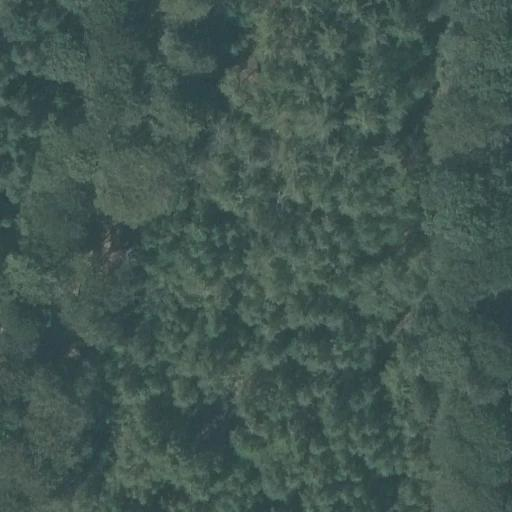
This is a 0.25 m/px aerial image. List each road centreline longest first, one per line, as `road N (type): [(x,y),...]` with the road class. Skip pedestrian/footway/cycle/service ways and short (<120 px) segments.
road 1 (track): [(155,0),(0,428)]
road 2 (track): [(0,334),(120,0)]
